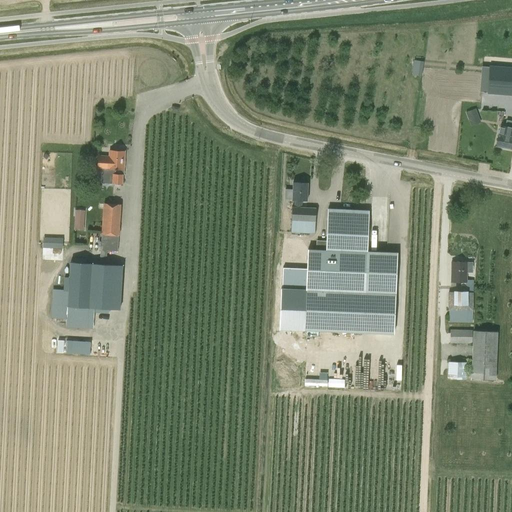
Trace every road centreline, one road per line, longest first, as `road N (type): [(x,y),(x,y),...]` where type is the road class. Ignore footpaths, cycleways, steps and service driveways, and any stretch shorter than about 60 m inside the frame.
road 1 (unclassified): [(511,184),(246,128),(208,82),(199,17)]
road 2 (primary): [(0,36),(199,17)]
road 3 (primary): [(199,17),(352,0)]
